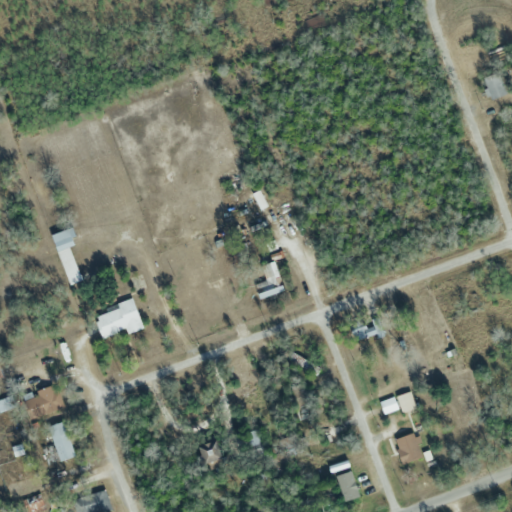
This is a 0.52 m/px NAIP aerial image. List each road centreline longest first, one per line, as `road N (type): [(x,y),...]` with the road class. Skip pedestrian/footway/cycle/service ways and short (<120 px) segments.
road 1 (residential): [(132,511),(101,420),(113,394),(511,240)]
road 2 (residential): [(511,240),(428,0)]
road 3 (residential): [(393,511),(317,312)]
